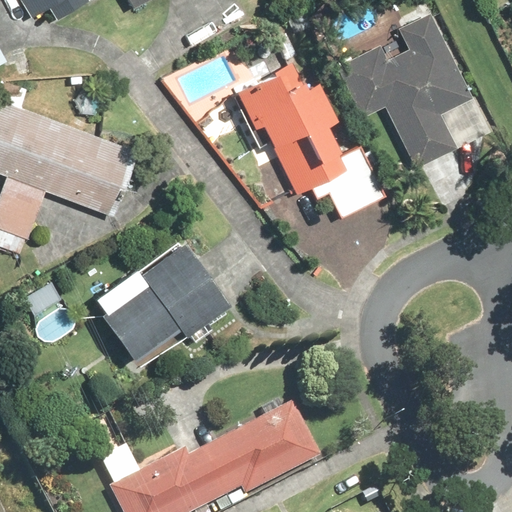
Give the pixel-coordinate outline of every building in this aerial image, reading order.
[(89,0),(0,0),(0,21),(6,17),(0,8),(0,0),(20,0),(33,18),(53,5),(61,18),(89,0)] [(489,125),(432,7),(400,23),(404,32),(340,62),(366,115),(385,105),(413,162),(489,125)] [(311,50),(242,86),(297,192),(312,184),(318,197),(331,190),(344,214),(385,192),(311,50)] [(143,146),(0,93),(0,168),(9,172),(0,195),(0,244),(23,253),(47,186),(119,213),(143,146)] [(185,227),(99,295),(152,364),(239,296),(185,227)] [(296,398),(106,486),(118,511),(197,511),(322,454),(296,398)] [(362,511),(356,500),(334,511),(362,511)]
